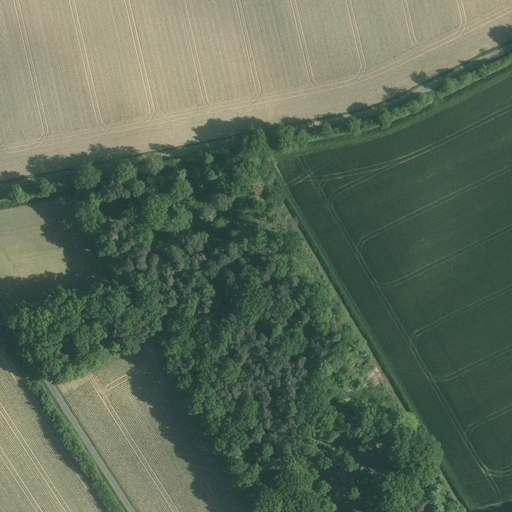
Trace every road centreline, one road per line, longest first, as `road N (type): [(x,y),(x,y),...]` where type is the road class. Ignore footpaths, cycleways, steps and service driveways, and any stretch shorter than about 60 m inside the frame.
road 1 (unclassified): [(0,182),(386,97),(511,40)]
road 2 (unclassified): [(0,305),(133,511)]
